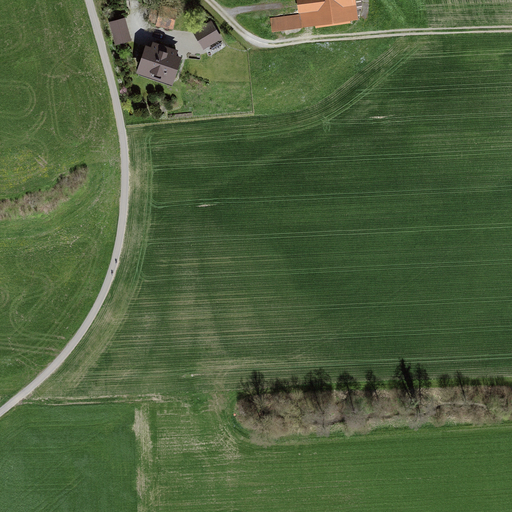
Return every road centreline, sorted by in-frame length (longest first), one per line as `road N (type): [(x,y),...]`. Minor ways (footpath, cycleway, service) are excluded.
road 1 (track): [(88,0),(123,133),(119,246),(78,338),(0,413)]
road 2 (track): [(207,0),(266,44),(511,29)]
